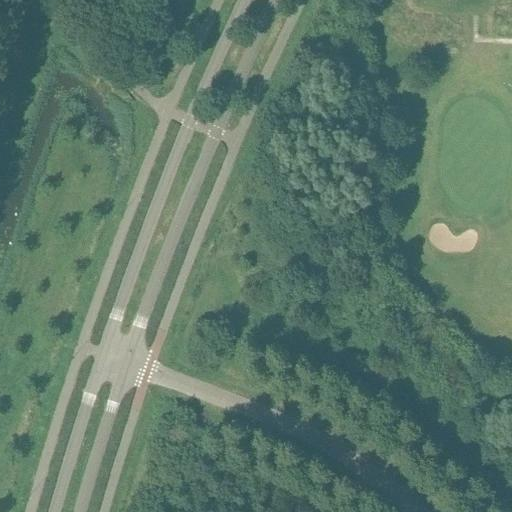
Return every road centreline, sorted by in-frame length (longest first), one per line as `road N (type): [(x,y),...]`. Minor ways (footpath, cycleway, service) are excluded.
road 1 (tertiary): [(126,362),(175,223),(276,0)]
road 2 (tertiary): [(244,0),(102,354)]
road 3 (residential): [(126,362),(342,454),(416,511)]
road 4 (tertiary): [(102,354),(54,511)]
road 5 (tertiary): [(78,511),(126,362)]
